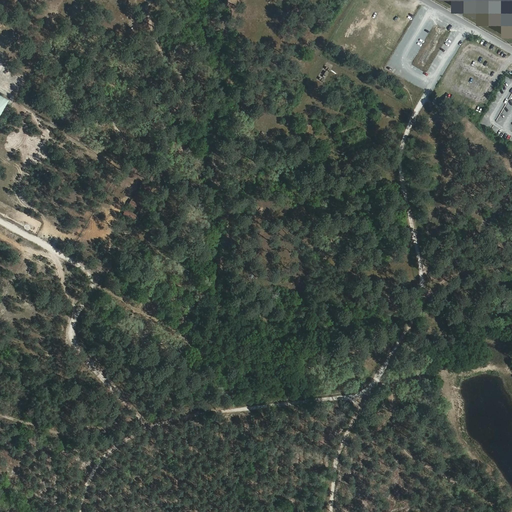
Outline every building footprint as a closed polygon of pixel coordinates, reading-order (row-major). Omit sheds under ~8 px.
[(146,182),(153,186),(157,179),(150,175),(146,182)] [(138,188),(149,193),(152,188),(140,182),(138,188)] [(137,200),(140,194),(136,191),(132,197),(137,200)] [(126,205),(137,212),(141,206),(130,199),(126,205)] [(133,221),(136,215),(124,209),(121,215),(133,221)]
